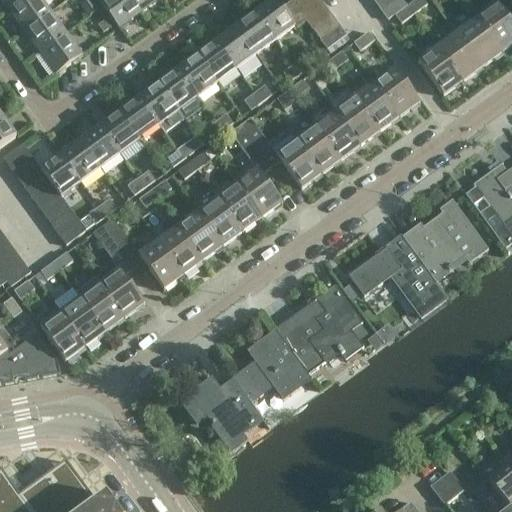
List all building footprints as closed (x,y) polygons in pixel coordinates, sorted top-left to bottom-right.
[(0,0),(0,1),(7,11),(22,0),(0,0)] [(50,13),(40,0),(22,0),(7,11),(23,33),(50,13)] [(89,0),(80,6),(88,18),(97,12),(89,0)] [(118,29),(140,13),(130,0),(103,0),(99,3),(118,29)] [(130,0),(140,13),(158,0),(130,0)] [(299,14),(317,0),(296,0),(291,4),(299,14)] [(318,0),(317,0),(299,14),(305,23),(325,9),(318,0)] [(377,0),(374,3),(381,13),(398,0),(377,0)] [(400,0),(398,0),(381,13),(388,22),(395,17),(406,8),(400,0)] [(422,0),(418,0),(408,8),(414,17),(428,6),(422,0)] [(275,1),(255,15),(275,43),(295,28),(282,11),(275,1)] [(296,30),(305,23),(299,14),(291,4),(282,11),(295,28),(296,30)] [(477,21),(502,55),(511,48),(511,26),(497,6),(477,21)] [(414,17),(408,8),(395,18),(401,26),(414,17)] [(325,9),(305,23),(313,33),(332,19),(325,9)] [(23,33),(38,54),(66,34),(50,13),(23,33)] [(275,43),(255,15),(236,29),(256,57),(275,43)] [(319,42),(339,28),(332,19),(313,33),(319,42)] [(483,70),(502,55),(477,21),(457,35),(483,70)] [(106,22),(99,27),(104,34),(111,29),(106,22)] [(346,37),(339,28),(319,42),(327,52),(346,37)] [(236,71),(256,57),(236,29),(216,44),(236,71)] [(66,34),(38,54),(54,76),(82,56),(66,34)] [(369,34),(354,45),(360,54),(375,43),(369,34)] [(464,84),(483,70),(457,35),(438,49),(464,84)] [(236,71),(216,44),(196,58),(217,86),(236,71)] [(444,98),(464,84),(438,49),(418,63),(444,98)] [(328,64),(335,73),(348,62),(342,54),(328,64)] [(196,58),(177,72),(197,100),(217,86),(196,58)] [(294,69),(301,77),(311,70),(305,61),(294,69)] [(323,81),(335,73),(328,64),(316,72),(323,81)] [(291,85),(301,77),(294,69),(284,76),(291,85)] [(374,86),(399,120),(420,105),(394,71),(374,86)] [(178,114),(197,100),(177,72),(157,86),(178,114)] [(289,92),(296,101),(309,91),(303,82),(289,92)] [(158,128),(178,114),(157,86),(138,101),(158,128)] [(399,120),(374,86),(355,100),(380,134),(399,120)] [(255,97),(262,106),(272,98),(266,89),(255,97)] [(283,110),(296,101),(289,92),(277,101),(283,110)] [(252,113),(262,106),(255,97),(245,104),(252,113)] [(335,114),(360,149),(380,134),(355,100),(335,114)] [(118,115),(139,143),(158,128),(138,101),(118,115)] [(341,163),(360,149),(335,114),(316,129),(341,163)] [(139,143),(118,115),(99,129),(119,157),(139,143)] [(216,125),(222,134),(233,126),(227,117),(216,125)] [(2,118),(0,119),(0,150),(16,138),(2,118)] [(301,191),(321,177),(296,143),(277,157),(250,120),(240,128),(271,170),(281,163),(301,191)] [(213,141),(222,134),(216,125),(206,132),(213,141)] [(237,186),(262,221),(282,206),(261,178),(271,170),(240,128),(230,135),(256,172),(237,186)] [(100,171),(119,157),(99,129),(79,144),(100,171)] [(316,129),(296,143),(321,177),(341,163),(316,129)] [(80,186),(100,171),(79,144),(60,158),(80,186)] [(177,154),(183,163),(194,155),(188,146),(177,154)] [(10,171),(29,157),(22,147),(2,161),(10,171)] [(174,170),(183,163),(177,154),(167,161),(174,170)] [(191,164),(197,173),(211,163),(204,154),(191,164)] [(17,181),(37,167),(29,157),(10,171),(17,181)] [(40,172),(43,176),(50,186),(57,195),(60,200),(80,186),(60,158),(40,172)] [(185,182),(197,173),(191,164),(179,173),(185,182)] [(17,181),(24,190),(43,176),(40,172),(37,167),(17,181)] [(477,191),(467,198),(509,256),(511,253),(511,173),(505,179),(499,170),(475,188),(477,191)] [(137,182),(144,191),(155,183),(149,174),(137,182)] [(31,200),(50,186),(43,176),(24,190),(31,200)] [(135,198),(144,191),(137,182),(128,189),(135,198)] [(151,193),(158,202),(172,191),(165,182),(151,193)] [(38,210),(57,195),(50,186),(31,200),(38,210)] [(262,221),(237,186),(217,200),(242,235),(262,221)] [(146,210),(158,202),(151,193),(140,201),(146,210)] [(64,205),(60,200),(57,195),(38,210),(45,219),(64,205)] [(223,249),(242,235),(217,200),(198,215),(223,249)] [(98,211),(105,219),(117,211),(110,202),(98,211)] [(403,241),(435,284),(448,275),(450,277),(454,273),(453,272),(472,258),(476,264),(490,253),(453,204),(441,213),(446,220),(427,235),(421,227),(403,241)] [(52,229),(71,215),(64,205),(45,219),(52,229)] [(95,227),(105,219),(98,211),(89,218),(95,227)] [(52,229),(58,238),(78,224),(71,215),(52,229)] [(223,249),(198,215),(178,229),(203,264),(223,249)] [(103,228),(134,271),(143,264),(164,292),(183,278),(158,243),(139,257),(113,221),(103,228)] [(85,234),(78,224),(58,238),(66,248),(85,234)] [(119,272),(100,286),(125,321),(145,306),(124,278),(134,271),(103,228),(93,236),(119,272)] [(178,229),(158,243),(183,278),(203,264),(178,229)] [(0,253),(9,246),(2,237),(0,238),(0,253)] [(448,301),(435,284),(403,241),(350,280),(365,300),(393,280),(422,319),(448,301)] [(0,253),(0,267),(16,256),(9,246),(0,253)] [(67,254),(53,264),(60,273),(74,263),(67,254)] [(0,267),(0,273),(4,279),(23,265),(16,256),(0,267)] [(60,273),(53,264),(41,274),(48,283),(60,273)] [(31,276),(23,265),(4,279),(7,284),(12,290),(31,276)] [(35,292),(28,283),(14,293),(21,302),(35,292)] [(80,301),(106,335),(125,321),(100,286),(80,301)] [(276,333),(308,377),(326,364),(325,363),(338,353),(346,363),(364,350),(352,333),(356,330),(344,315),(341,317),(327,296),(276,333)] [(22,314),(12,301),(3,307),(14,321),(22,314)] [(86,350),(106,335),(80,301),(61,315),(86,350)] [(66,364),(86,350),(61,315),(41,330),(66,364)] [(0,377),(1,380),(14,378),(13,369),(16,366),(10,357),(19,350),(2,328),(0,329),(0,377)] [(10,357),(16,366),(18,365),(25,374),(51,354),(33,329),(17,340),(23,347),(19,350),(10,357)] [(233,382),(251,407),(263,398),(261,394),(271,387),(283,403),(312,382),(308,377),(276,333),(254,349),(262,360),(233,382)] [(264,424),(251,407),(233,382),(219,391),(211,380),(178,404),(197,429),(208,421),(212,427),(210,429),(217,439),(219,437),(232,454),(229,456),(231,457),(249,444),(245,438),(264,424)] [(498,397),(492,403),(498,410),(504,405),(498,397)] [(504,501),(511,510),(511,472),(504,462),(498,467),(503,474),(489,485),(503,502),(504,501)] [(2,473),(0,473),(0,511),(99,511),(101,511),(100,510),(66,463),(19,497),(13,488),(17,485),(13,480),(9,483),(2,473)] [(430,489),(444,507),(464,492),(449,474),(430,489)] [(99,511),(116,511),(107,499),(105,500),(108,504),(100,510),(101,511),(99,511)] [(511,511),(511,510),(504,501),(503,502),(499,505),(501,508),(495,511),(511,511)]
